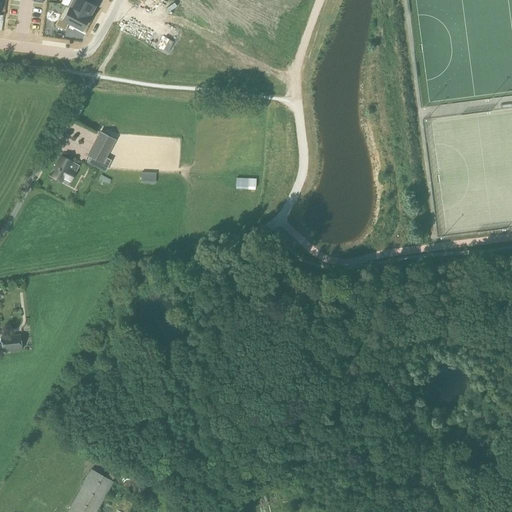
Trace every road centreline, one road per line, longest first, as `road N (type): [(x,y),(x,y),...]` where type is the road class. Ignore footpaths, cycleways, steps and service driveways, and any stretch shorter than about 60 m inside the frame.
road 1 (unclassified): [(265,249),(303,163),(297,102)]
road 2 (residential): [(118,0),(83,55),(0,44)]
